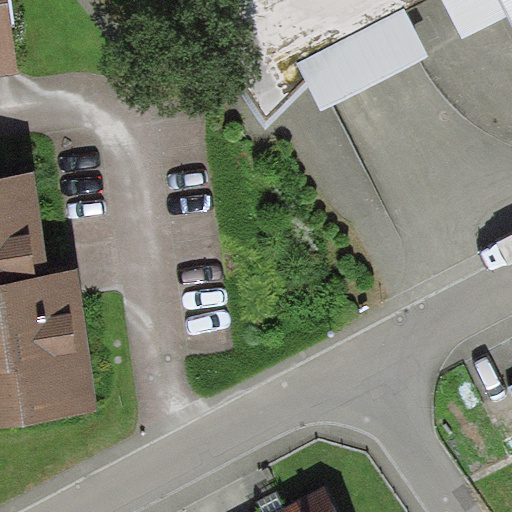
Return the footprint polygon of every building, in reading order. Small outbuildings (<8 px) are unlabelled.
[(0,0),(0,86),(15,85),(5,0),(0,0)] [(195,0),(239,69),(250,88),(259,79),(270,93),(308,59),(432,0),(195,0)] [(511,0),(449,0),(464,28),(507,7),(511,17),(511,0)] [(31,182),(0,186),(0,427),(96,413),(75,276),(46,280),(44,271),(31,182)] [(334,511),(327,497),(298,511),(334,511)]
